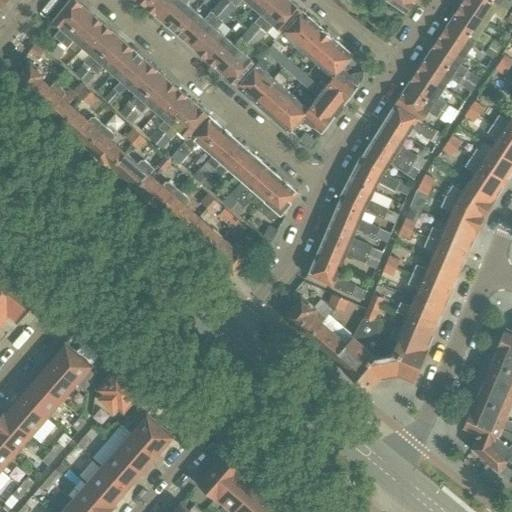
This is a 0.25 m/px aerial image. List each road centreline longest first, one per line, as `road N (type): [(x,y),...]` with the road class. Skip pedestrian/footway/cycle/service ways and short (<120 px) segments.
road 1 (tertiary): [(223,332),(0,139)]
road 2 (residential): [(319,188),(100,0)]
road 3 (residential): [(400,481),(488,266)]
road 4 (residential): [(75,293),(218,422)]
road 5 (tertiary): [(400,481),(264,366)]
road 6 (residential): [(223,332),(282,269),(319,188)]
road 7 (residential): [(319,188),(396,61)]
road 8 (residential): [(218,422),(138,511)]
